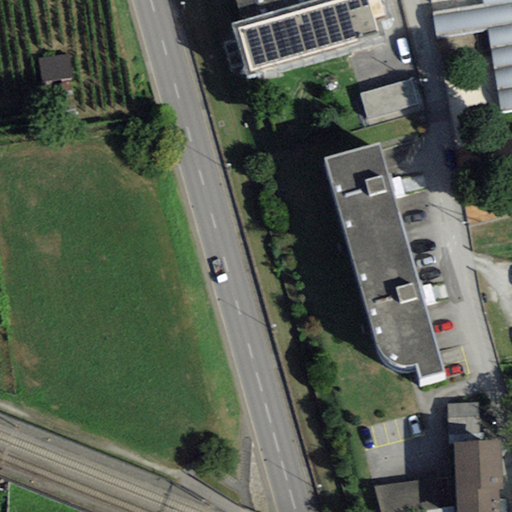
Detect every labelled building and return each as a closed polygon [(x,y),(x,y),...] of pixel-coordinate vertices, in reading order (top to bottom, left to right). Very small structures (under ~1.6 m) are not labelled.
[(235,0),(241,20),(232,22),(247,77),(386,38),(385,34),(382,24),(390,22),(383,0),(235,0)] [(511,0),(429,0),(432,12),(436,37),(487,29),(511,25),(511,0)] [(511,111),(511,25),(487,29),(502,114),(511,111)] [(40,58),(43,80),(71,77),(68,55),(40,58)] [(374,123),(426,108),(418,80),(366,96),(374,123)] [(379,144),(324,158),(351,255),(406,239),(379,144)] [(420,381),(444,373),(406,239),(351,255),(377,346),(380,352),(383,356),(387,361),(395,366),(401,367),(411,366),(416,366),(420,381)] [(457,435),(480,434),(478,406),(456,408),(457,435)] [(500,440),(453,442),(456,491),(499,489),(503,489),(500,440)] [(431,479),(374,487),(380,511),(413,511),(435,509),(431,479)] [(499,511),(499,489),(456,491),(456,511),(499,511)]
